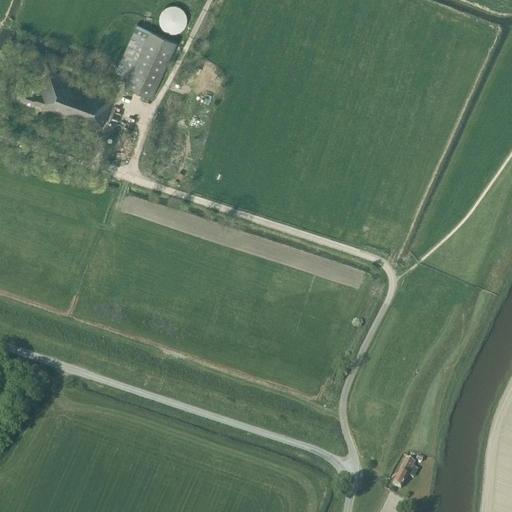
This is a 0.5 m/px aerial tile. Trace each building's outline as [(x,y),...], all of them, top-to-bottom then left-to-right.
[(173,33),(174,33),(175,33),(177,33),(179,32),(180,32),(182,31),(183,30),(184,28),(185,27),(186,25),(186,24),(187,23),(187,22),(187,21),(187,20),(187,19),(187,18),(187,17),(187,16),(186,15),(186,14),(185,13),(185,12),(184,12),(183,10),(182,9),(181,8),(179,7),(177,7),(176,6),(175,6),(174,6),(172,6),(170,6),(169,7),(168,7),(167,8),(165,9),(164,10),(163,11),(162,12),(162,13),(161,14),(161,15),(160,16),(160,17),(160,18),(160,19),(160,21),(160,22),(160,23),(160,24),(161,25),(161,26),(161,27),(162,28),(164,30),(165,31),(167,32),(168,32),(169,33),(170,33),(173,33)] [(152,98),(177,44),(137,25),(116,72),(128,78),(125,86),(152,98)] [(113,94),(49,71),(41,92),(21,85),(16,98),(49,110),(48,112),(100,131),(113,94)] [(209,102),(212,94),(205,91),(202,100),(209,102)] [(82,133),(85,127),(79,125),(77,131),(82,133)] [(96,139),(98,133),(89,130),(87,135),(96,139)] [(400,489),(414,464),(405,459),(392,485),(400,489)]
